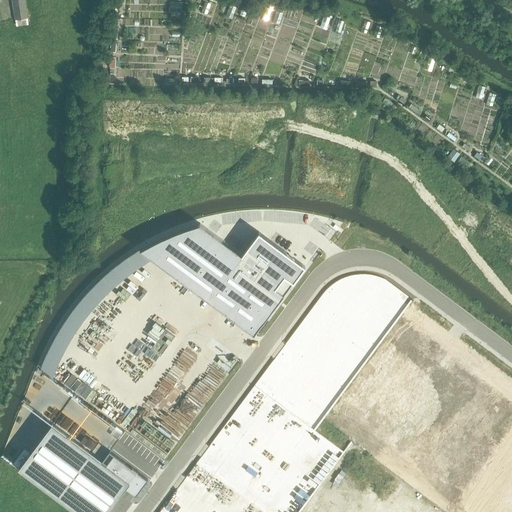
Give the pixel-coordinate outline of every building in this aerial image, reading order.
[(11,0),(15,20),(27,18),(24,0),(11,0)] [(399,95),(397,98),(404,103),(406,100),(399,95)] [(386,98),(383,102),(391,109),(395,104),(386,98)] [(412,104),(410,107),(417,113),(420,110),(412,104)] [(439,124),(436,128),(441,132),(444,128),(439,124)] [(449,132),(447,135),(455,141),(457,138),(449,132)] [(454,149),(449,157),(456,161),(461,154),(454,149)] [(477,152),(475,156),(480,159),(483,161),(485,158),(483,156),(477,152)] [(305,266),(259,231),(246,249),(242,254),(200,223),(185,227),(174,232),(162,237),(151,243),(140,249),(152,258),(245,328),(254,334),(305,266)] [(344,282),(296,346),(344,382),(392,318),(344,282)] [(439,389),(427,380),(431,375),(425,371),(422,376),(410,367),(417,359),(395,342),(375,369),(367,379),(350,402),(372,418),(400,381),(429,402),(401,440),(408,445),(423,456),(467,397),(445,380),(439,389)] [(281,367),(274,376),(279,380),(286,370),(281,367)] [(383,428),(388,431),(389,430),(393,433),(399,424),(387,415),(380,424),(384,427),(383,428)] [(25,447),(17,457),(23,462),(18,467),(77,511),(107,511),(126,487),(136,495),(148,478),(138,471),(139,471),(138,470),(138,471),(133,467),(132,466),(110,450),(109,451),(113,454),(109,460),(105,456),(102,460),(52,422),(31,451),(25,447)]
